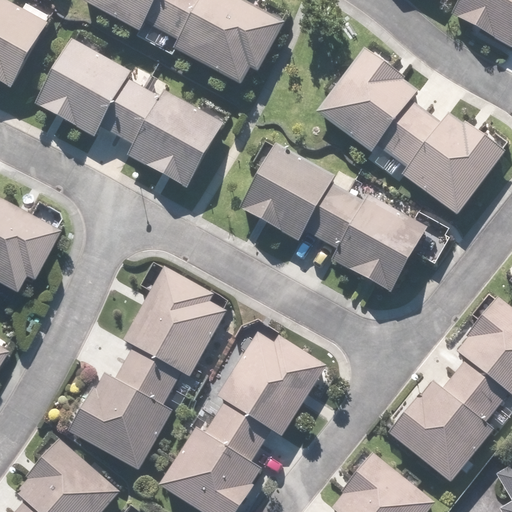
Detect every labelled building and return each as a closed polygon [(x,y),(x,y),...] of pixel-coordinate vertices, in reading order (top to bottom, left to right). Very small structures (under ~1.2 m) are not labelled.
[(3,0),(0,0),(0,83),(15,91),(51,26),(3,0)] [(142,36),(148,26),(179,43),(174,51),(244,89),(253,72),(259,75),(286,26),(238,0),(81,0),(80,3),(142,36)] [(511,0),(461,0),(451,18),(511,51),(511,0)] [(165,91),(161,99),(129,81),(133,74),(74,41),(37,108),(97,141),(102,130),(133,147),(128,157),(190,191),(227,125),(165,91)] [(405,178),(460,218),(508,153),(466,123),(464,126),(450,116),(444,125),(413,103),(420,93),(405,82),(407,80),(364,50),(318,112),(376,154),(379,149),(409,171),(405,178)] [(370,197),(366,205),(334,187),(339,179),(278,145),(240,211),(302,246),(307,236),(338,253),(333,263),(394,297),(431,232),(370,197)] [(60,234),(0,200),(0,290),(15,299),(25,281),(32,284),(60,234)] [(164,269),(122,343),(133,349),(115,382),(103,375),(69,435),(141,475),(175,414),(165,409),(183,376),(191,381),(229,313),(211,303),(214,296),(164,269)] [(511,309),(499,299),(456,353),(467,362),(444,391),(434,383),(391,438),(452,486),(495,431),(488,426),(511,396),(511,309)] [(196,430),(161,488),(201,511),(244,511),(268,473),(253,464),(272,432),(285,440),(328,368),(280,339),(276,345),(259,335),(221,399),(227,403),(207,437),(196,430)] [(0,349),(0,366),(8,354),(0,349)] [(106,511),(123,493),(55,436),(34,461),(40,466),(6,507),(11,511),(106,511)] [(430,511),(437,504),(375,455),(332,509),(336,511),(430,511)] [(511,496),(511,499),(498,507),(501,511),(511,511),(511,463),(498,472),(511,496)]
